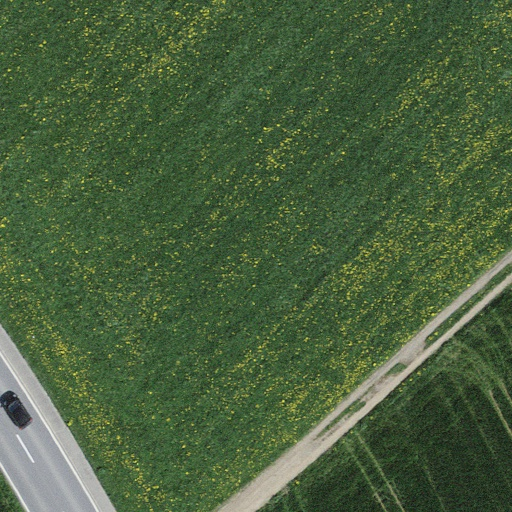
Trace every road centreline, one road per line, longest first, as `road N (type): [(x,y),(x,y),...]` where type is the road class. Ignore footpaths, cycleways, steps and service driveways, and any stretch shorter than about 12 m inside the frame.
road 1 (track): [(225,511),(511,262)]
road 2 (secondary): [(62,511),(0,407)]
